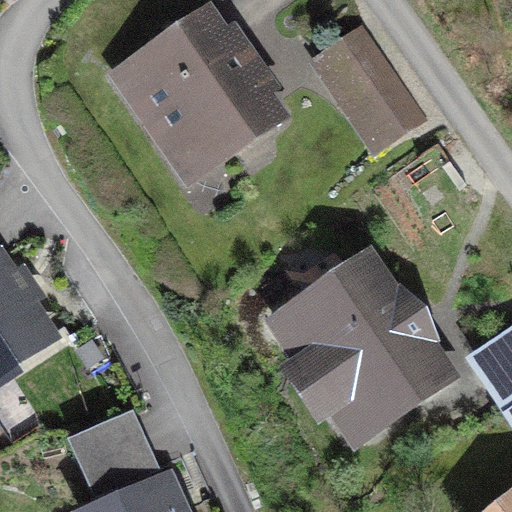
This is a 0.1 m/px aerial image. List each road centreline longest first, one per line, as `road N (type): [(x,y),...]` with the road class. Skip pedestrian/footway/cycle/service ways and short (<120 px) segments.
road 1 (residential): [(45,0),(7,63),(16,126),(170,359),(240,511)]
road 2 (residential): [(387,0),(511,172)]
